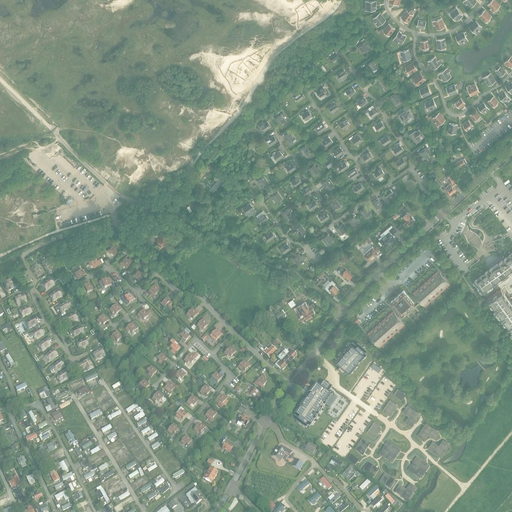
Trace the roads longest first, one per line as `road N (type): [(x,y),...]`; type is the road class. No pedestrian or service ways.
road 1 (residential): [(289,385),(202,301),(156,273),(121,236),(113,215)]
road 2 (residential): [(342,310),(301,276),(162,206)]
road 3 (tertiary): [(342,310),(442,214)]
